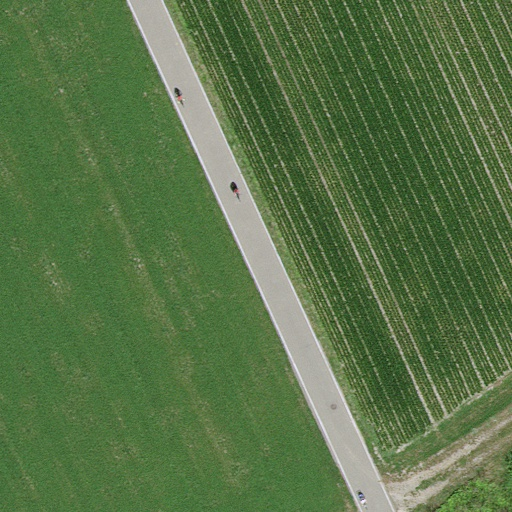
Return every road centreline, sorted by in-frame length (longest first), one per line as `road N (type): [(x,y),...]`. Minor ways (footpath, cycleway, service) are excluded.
road 1 (track): [(384,511),(148,0)]
road 2 (track): [(384,511),(511,430)]
